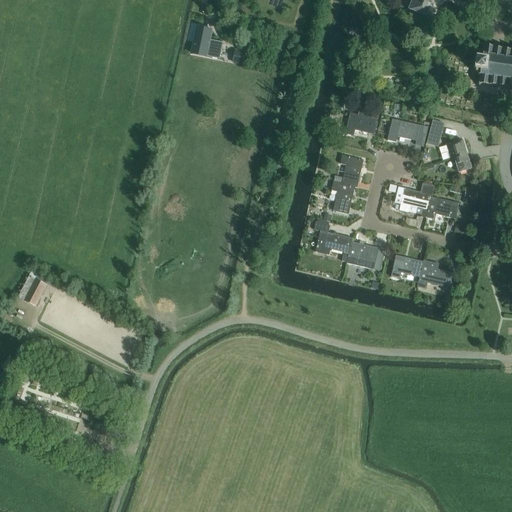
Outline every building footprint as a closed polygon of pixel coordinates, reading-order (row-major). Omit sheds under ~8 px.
[(412,0),(409,10),(426,17),(432,0),(412,0)] [(196,30),(191,54),(220,60),(223,43),(206,39),(208,26),(206,32),(196,30)] [(478,85),(478,86),(480,86),(480,85),(487,86),(487,87),(489,88),(489,86),(496,87),(496,89),(498,89),(498,88),(505,89),(505,90),(507,90),(507,89),(511,89),(511,49),(511,51),(503,50),(504,48),(502,48),(501,49),(495,48),(495,47),(493,46),(492,48),(486,47),(486,45),(484,45),(483,47),(482,46),(481,48),(483,48),(482,55),(480,55),(480,57),(479,57),(479,59),(478,59),(478,60),(475,59),(475,61),(477,61),(476,69),(474,69),(473,71),(476,71),(476,74),(478,75),(477,75),(477,77),(479,77),(479,79),(478,83),(476,83),(476,85),(478,85)] [(235,51),(233,63),(244,65),(246,53),(235,51)] [(350,114),(345,136),(354,138),(355,132),(368,135),(374,136),(379,113),(359,109),(358,116),(350,114)] [(393,121),(387,142),(396,144),(397,138),(416,143),(415,146),(423,148),(428,129),(420,127),(393,121)] [(432,122),(426,145),(437,148),(443,125),(432,122)] [(450,145),(452,151),(448,152),(451,160),(453,159),(467,155),(462,141),(450,145)] [(471,170),(467,155),(453,159),(458,174),(471,170)] [(346,166),(343,179),(335,177),(333,182),(342,184),(342,185),(355,188),(357,189),(364,161),(342,156),(340,165),(346,166)] [(422,169),(424,176),(435,172),(433,165),(422,169)] [(355,188),(342,185),(342,184),(333,182),(331,192),(337,193),(333,211),(348,215),(355,188)] [(395,204),(401,205),(399,211),(408,213),(410,207),(428,211),(431,198),(434,187),(423,185),(421,194),(404,190),(403,195),(397,194),(395,204)] [(467,188),(465,198),(476,199),(478,189),(467,188)] [(428,211),(426,219),(434,221),(436,216),(454,220),(458,204),(431,198),(428,211)] [(331,251),(343,253),(349,255),(352,243),(353,239),(328,234),(329,226),(329,223),(330,223),(332,216),(324,214),(323,221),(318,220),(317,223),(316,223),(314,231),(320,232),(315,253),(329,256),(331,251)] [(410,219),(408,226),(416,228),(417,221),(410,219)] [(341,262),(346,263),(346,264),(355,266),(374,271),(379,249),(352,243),(349,255),(343,253),(341,262)] [(401,275),(420,278),(422,267),(423,267),(424,263),(423,262),(396,256),(391,278),(400,280),(401,275)] [(420,278),(417,288),(426,290),(427,284),(452,290),(456,275),(434,270),(436,264),(423,261),(423,262),(424,263),(423,267),(422,267),(420,278)] [(36,310),(47,288),(35,282),(24,304),(36,310)] [(27,384),(31,375),(24,372),(21,382),(27,384)]
